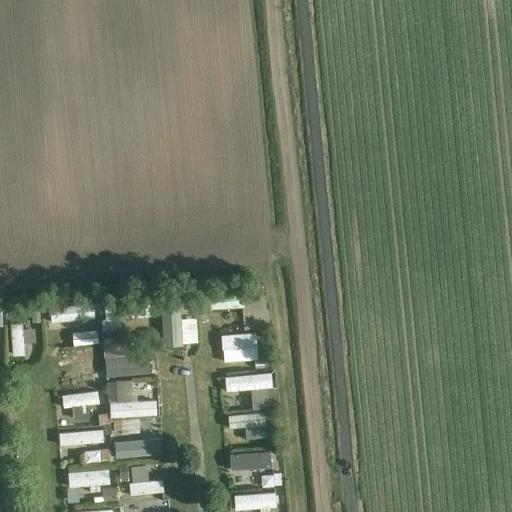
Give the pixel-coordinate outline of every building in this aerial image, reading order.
[(149,353),(165,352),(164,327),(147,328),(149,353)] [(105,376),(149,372),(148,360),(128,362),(127,355),(103,357),(105,376)] [(63,358),(32,358),(32,377),(63,377),(63,358)] [(49,378),(49,393),(66,392),(65,377),(49,378)] [(190,402),(217,400),(218,417),(235,416),(234,398),(240,397),(239,382),(189,384),(190,402)] [(100,390),(76,390),(77,426),(122,425),(121,410),(101,410),(100,390)] [(32,428),(58,427),(57,415),(67,415),(66,398),(31,399),(32,428)] [(192,406),(193,419),(217,418),(216,405),(192,406)] [(194,438),(232,435),(231,420),(193,423),(194,438)] [(24,439),(25,454),(71,453),(71,438),(24,439)] [(82,449),(83,466),(127,464),(126,447),(82,449)] [(33,496),(75,495),(75,469),(78,469),(78,456),(67,456),(67,471),(32,472),(33,496)] [(196,460),(197,480),(234,478),(233,458),(196,460)] [(97,484),(98,503),(129,501),(128,482),(97,484)] [(241,511),(241,499),(200,501),(200,511),(241,511)]
